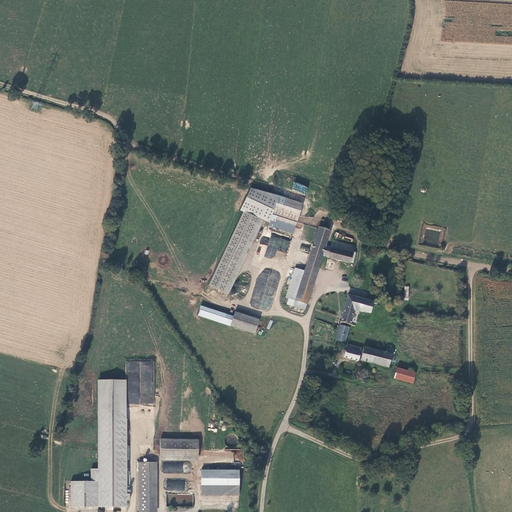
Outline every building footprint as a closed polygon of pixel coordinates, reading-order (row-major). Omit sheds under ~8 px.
[(291,190),(305,195),(308,187),(294,182),(291,190)] [(301,208),(277,200),(272,214),(267,212),(252,260),(262,264),(274,229),(292,235),(301,208)] [(243,213),(209,287),(224,294),(258,220),(243,213)] [(263,222),(258,220),(224,294),(228,298),(263,222)] [(319,226),(327,228),(329,222),(321,220),(319,226)] [(325,246),(330,231),(318,228),(305,272),(295,301),(294,307),(304,311),(319,268),(322,257),(325,246)] [(354,246),(333,241),(331,248),(328,258),(350,263),(354,246)] [(322,257),(328,258),(331,248),(325,246),(322,257)] [(289,299),(295,301),(305,272),(294,269),(286,298),(289,299)] [(373,302),(348,296),(342,323),(350,325),(353,315),(354,311),(370,313),(373,302)] [(295,301),(289,299),(287,305),(294,307),(295,301)] [(259,321),(235,314),(231,328),(255,336),(259,321)] [(349,328),(341,326),(337,341),(345,344),(349,328)] [(359,361),(362,349),(348,345),(345,357),(359,361)] [(362,361),(390,368),(393,356),(394,350),(388,349),(387,353),(365,348),(362,361)] [(398,369),(395,379),(413,384),(416,374),(398,369)] [(102,381),(101,414),(129,414),(130,381),(102,381)] [(129,414),(101,414),(100,470),(93,470),(93,482),(73,482),(72,507),(128,508),(128,502),(131,502),(131,495),(128,495),(129,414)] [(197,458),(197,442),(159,442),(159,458),(197,458)] [(162,473),(183,473),(183,462),(162,462),(162,473)] [(156,511),(156,465),(138,465),(138,511),(156,511)] [(201,486),(219,486),(219,474),(219,472),(201,472),(201,486)] [(238,475),(219,474),(219,486),(238,486),(238,475)] [(166,480),(166,490),(184,491),(185,480),(166,480)] [(201,497),(238,497),(238,486),(219,486),(201,486),(201,497)] [(170,505),(192,506),(192,495),(171,495),(170,505)]
